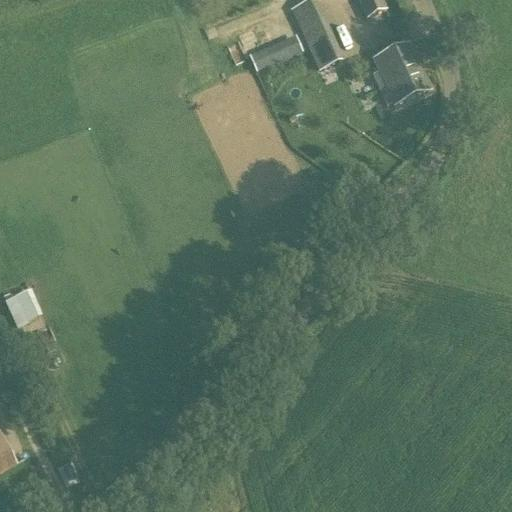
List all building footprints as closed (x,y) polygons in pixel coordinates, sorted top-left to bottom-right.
[(355,0),(351,2),(340,7),(351,31),(386,16),(378,0),(355,0)] [(315,3),(291,13),(319,75),(343,65),(315,3)] [(253,29),(237,36),(248,60),(264,53),(253,29)] [(387,110),(393,107),(394,109),(430,93),(409,47),(373,63),(379,76),(373,79),(387,110)] [(20,327),(43,317),(35,299),(12,309),(20,327)] [(0,475),(15,467),(0,439),(0,475)]
